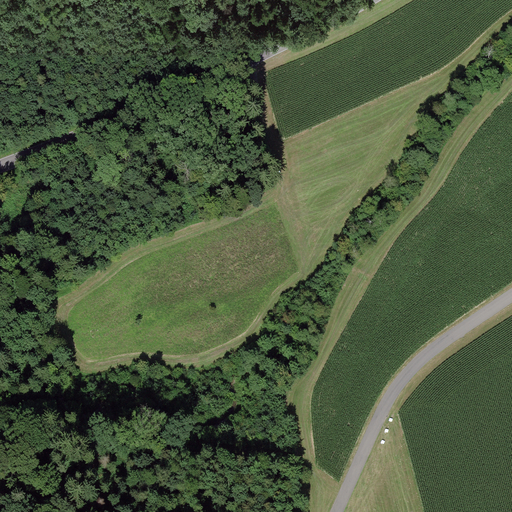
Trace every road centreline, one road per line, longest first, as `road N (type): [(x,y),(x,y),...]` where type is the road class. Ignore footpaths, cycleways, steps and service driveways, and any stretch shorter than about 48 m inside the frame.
road 1 (unclassified): [(369,0),(159,104),(0,166)]
road 2 (unclassified): [(511,296),(416,366),(389,398),(336,511)]
